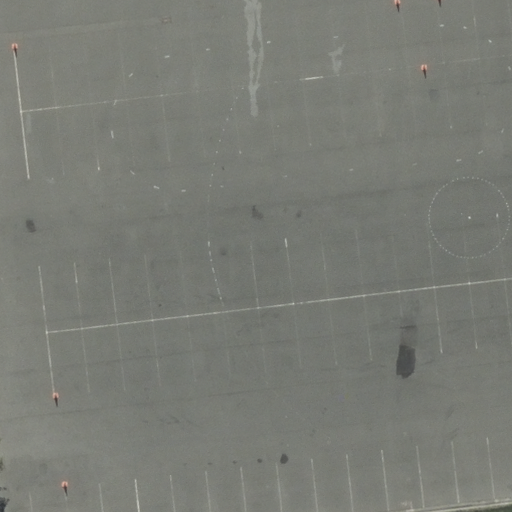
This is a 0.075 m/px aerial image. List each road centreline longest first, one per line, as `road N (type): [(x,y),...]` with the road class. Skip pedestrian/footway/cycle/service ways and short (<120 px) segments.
road 1 (unknown): [(0,425),(31,448),(129,453),(511,397)]
road 2 (unknown): [(0,234),(511,167)]
